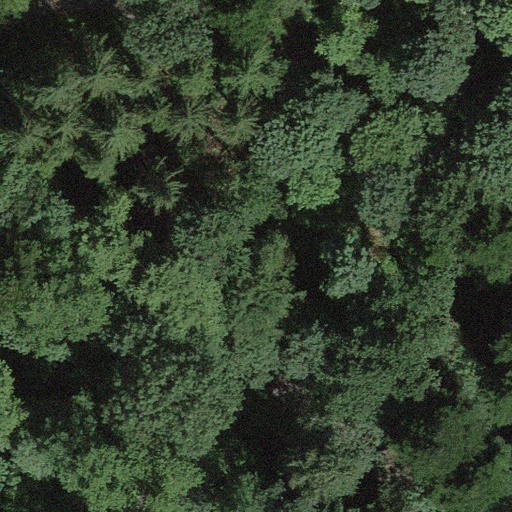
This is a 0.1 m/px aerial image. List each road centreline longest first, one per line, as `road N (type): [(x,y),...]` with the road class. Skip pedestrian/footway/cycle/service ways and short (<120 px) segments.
road 1 (track): [(409,511),(82,258),(0,146)]
road 2 (track): [(0,60),(92,36),(270,44),(511,81)]
